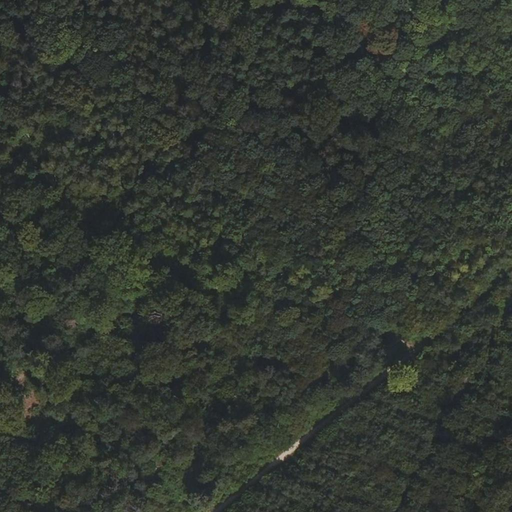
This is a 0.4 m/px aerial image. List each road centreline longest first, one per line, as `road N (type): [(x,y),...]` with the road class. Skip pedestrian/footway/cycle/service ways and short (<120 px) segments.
road 1 (track): [(78,0),(156,30),(315,116),(381,126),(425,112),(450,84),(430,32),(388,0)]
road 2 (track): [(0,390),(154,299),(213,288),(276,294),(420,345)]
road 3 (track): [(284,454),(511,272)]
road 4 (track): [(511,285),(391,511)]
